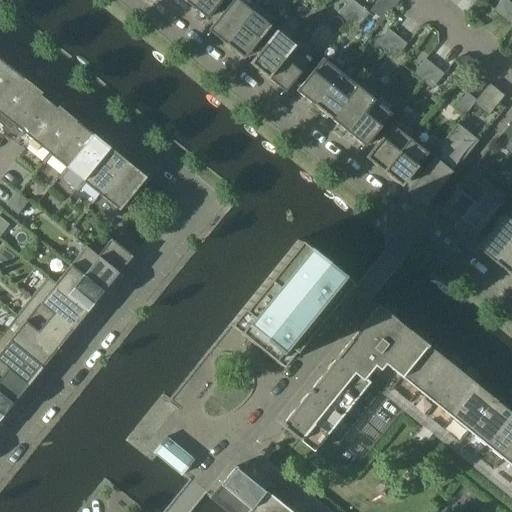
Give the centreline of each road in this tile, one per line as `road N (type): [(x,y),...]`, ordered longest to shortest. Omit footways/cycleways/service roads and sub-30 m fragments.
road 1 (residential): [(0,30),(208,197),(0,455)]
road 2 (residential): [(176,511),(269,413),(414,229)]
road 3 (residential): [(414,229),(130,0)]
road 4 (residential): [(511,309),(414,229)]
